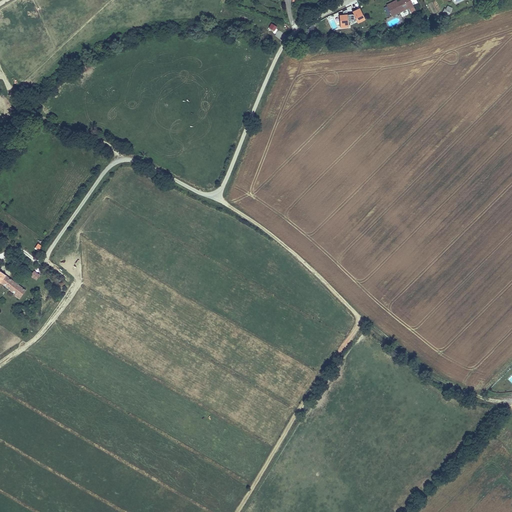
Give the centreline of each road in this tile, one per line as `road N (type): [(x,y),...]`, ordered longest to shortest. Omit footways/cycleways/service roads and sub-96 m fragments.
road 1 (residential): [(349,0),(282,43),(219,189),(202,192),(120,158),(41,258),(18,247),(0,254)]
road 2 (track): [(362,313),(238,511)]
road 3 (track): [(362,313),(214,192)]
road 4 (track): [(0,74),(23,103),(93,132),(120,158)]
road 5 (track): [(46,253),(70,280),(68,296),(37,337),(0,365)]
road 6 (track): [(482,396),(429,371),(362,313)]
